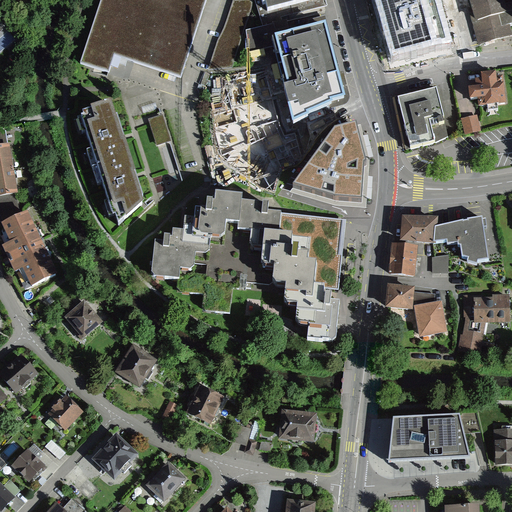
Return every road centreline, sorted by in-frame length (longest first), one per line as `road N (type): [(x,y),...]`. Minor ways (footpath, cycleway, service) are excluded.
road 1 (secondary): [(387,184),(352,486)]
road 2 (residential): [(511,479),(352,486)]
road 3 (residential): [(511,55),(367,87)]
road 4 (residential): [(23,511),(115,414)]
road 5 (residential): [(231,467),(115,414)]
road 6 (tertiary): [(387,184),(511,182)]
road 7 (residential): [(352,486),(231,467)]
road 8 (residential): [(115,414),(27,332)]
